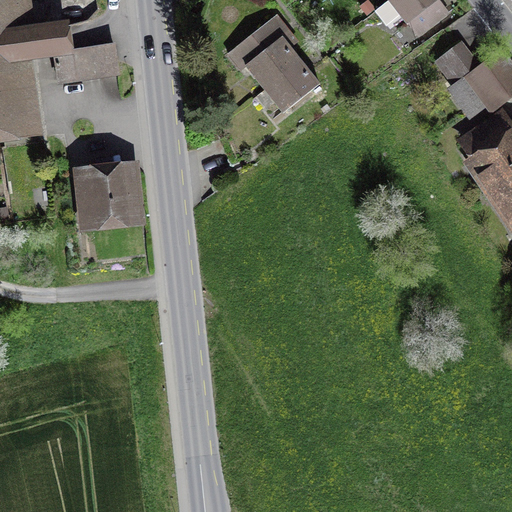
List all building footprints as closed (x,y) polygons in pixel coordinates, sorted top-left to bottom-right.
[(114,45),(68,52),(65,26),(16,33),(11,0),(0,0),(0,130),(29,126),(19,57),(54,52),(58,81),(86,77),(86,79),(118,75),(114,45)] [(389,0),(388,1),(374,12),(385,26),(399,15),(417,37),(447,12),(438,0),(389,0)] [(275,16),(235,46),(248,63),(245,66),(263,89),(300,60),(290,46),(295,42),(275,16)] [(462,44),(438,62),(456,85),(452,88),(471,114),(488,101),(490,105),(511,88),(511,66),(501,51),(479,68),(462,44)] [(319,84),(300,60),(263,89),(282,113),(319,84)] [(463,143),(511,214),(511,129),(503,116),(463,143)] [(252,123),(225,136),(238,163),(265,150),(252,123)] [(90,224),(133,219),(128,170),(78,176),(81,203),(88,202),(90,224)]
